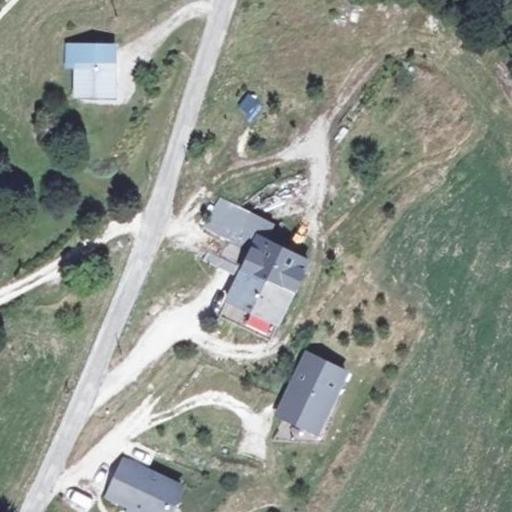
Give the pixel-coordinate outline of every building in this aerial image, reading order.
[(77,65),(76,92),(111,94),(113,47),(68,46),(68,66),(77,65)] [(216,197),(205,219),(258,243),(262,245),(271,223),(216,197)] [(258,243),(205,220),(200,231),(227,244),(219,261),(209,257),(206,264),(241,280),(258,243)] [(262,245),(258,243),(241,279),(230,304),(274,326),(305,263),(262,245)] [(340,371),(306,356),(302,364),(294,360),(282,386),(291,390),(279,413),(312,428),(340,371)] [(143,472),(121,461),(106,489),(129,501),(128,502),(147,511),(166,511),(178,486),(144,469),(143,472)]
